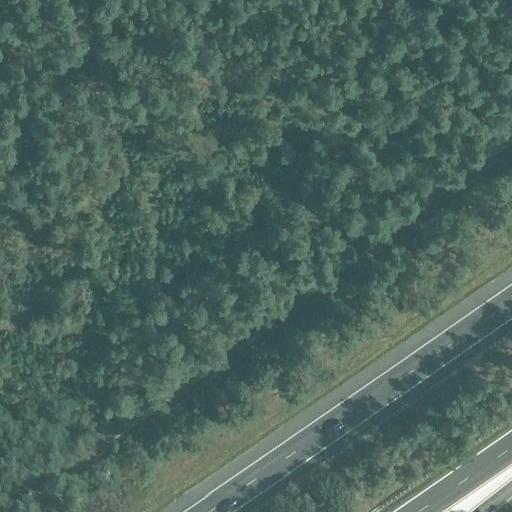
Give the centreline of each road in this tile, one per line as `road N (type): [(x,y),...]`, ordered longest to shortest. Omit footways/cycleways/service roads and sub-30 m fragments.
road 1 (track): [(6,511),(220,361),(511,136)]
road 2 (motorway): [(511,302),(209,511)]
